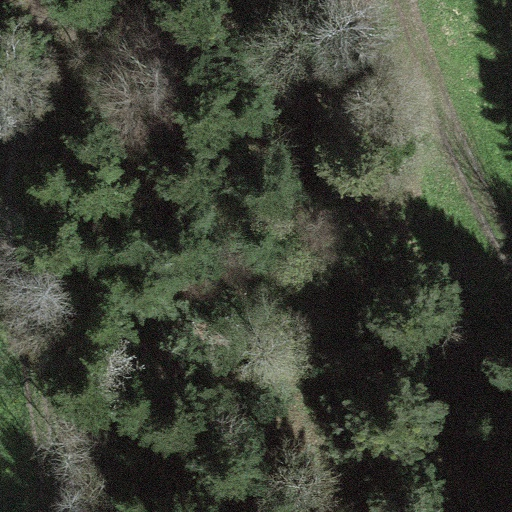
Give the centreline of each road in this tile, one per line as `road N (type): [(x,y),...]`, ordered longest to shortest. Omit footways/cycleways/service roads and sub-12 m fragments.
road 1 (track): [(46,511),(30,222),(40,0)]
road 2 (track): [(390,0),(456,163),(511,267)]
